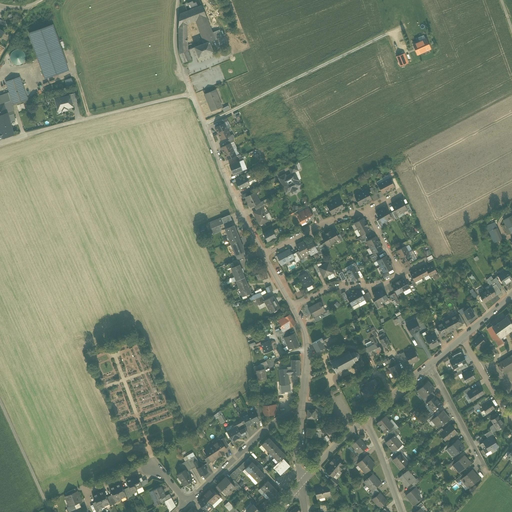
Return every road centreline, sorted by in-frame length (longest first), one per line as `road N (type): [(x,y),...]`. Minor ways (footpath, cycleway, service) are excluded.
road 1 (residential): [(263,254),(177,58),(178,0)]
road 2 (residential): [(302,407),(264,428),(187,502)]
road 3 (residential): [(187,502),(152,463),(85,493)]
road 4 (unclassified): [(0,401),(49,511)]
